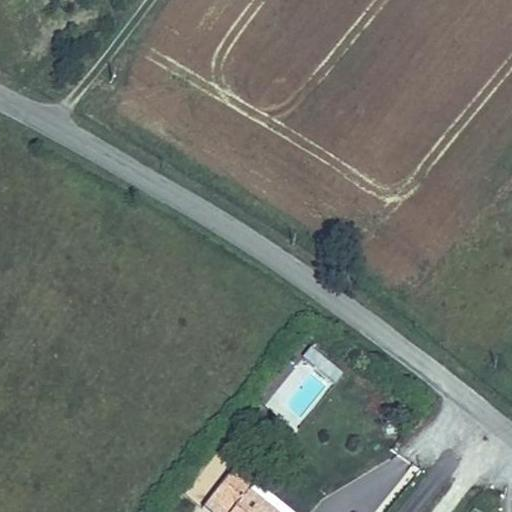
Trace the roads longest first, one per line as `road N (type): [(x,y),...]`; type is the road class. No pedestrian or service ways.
road 1 (tertiary): [(511,434),(291,265),(0,90)]
road 2 (unknown): [(12,97),(95,0)]
road 3 (unknown): [(486,414),(416,511)]
